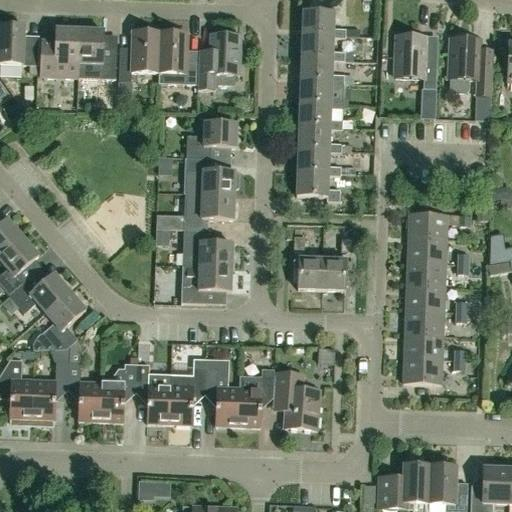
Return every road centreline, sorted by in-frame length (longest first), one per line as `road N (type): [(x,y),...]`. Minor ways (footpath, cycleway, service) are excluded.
road 1 (residential): [(257,317),(121,313),(0,179)]
road 2 (residential): [(257,317),(268,13)]
road 3 (residential): [(377,322),(383,152),(488,154)]
road 4 (residential): [(0,2),(268,13)]
road 5 (residential): [(369,423),(361,469),(257,465)]
road 6 (residential): [(511,426),(369,423)]
road 7 (residential): [(257,465),(125,460)]
road 8 (residential): [(125,460),(42,457),(0,469)]
road 9 (residential): [(377,322),(257,317)]
